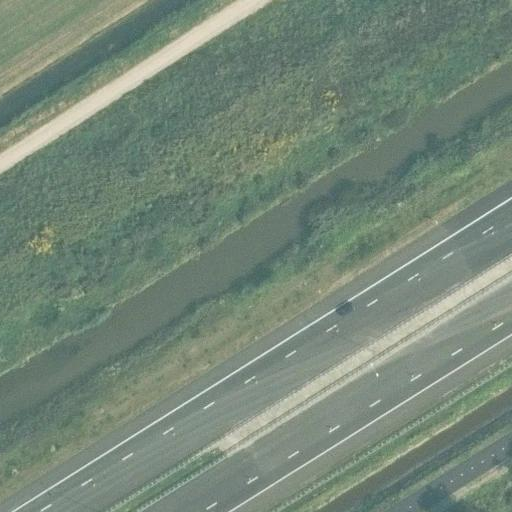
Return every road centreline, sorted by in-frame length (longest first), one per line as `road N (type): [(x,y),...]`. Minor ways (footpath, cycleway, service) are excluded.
road 1 (motorway): [(511,221),(50,511)]
road 2 (motorway): [(188,511),(511,307)]
